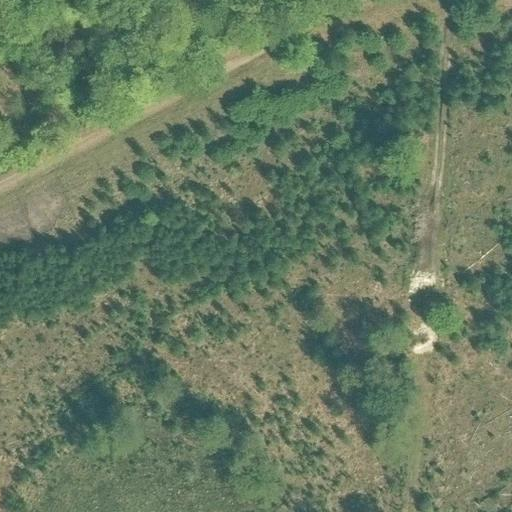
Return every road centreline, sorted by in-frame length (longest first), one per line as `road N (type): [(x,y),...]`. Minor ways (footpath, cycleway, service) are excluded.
road 1 (track): [(412,0),(374,511)]
road 2 (track): [(0,177),(331,0)]
